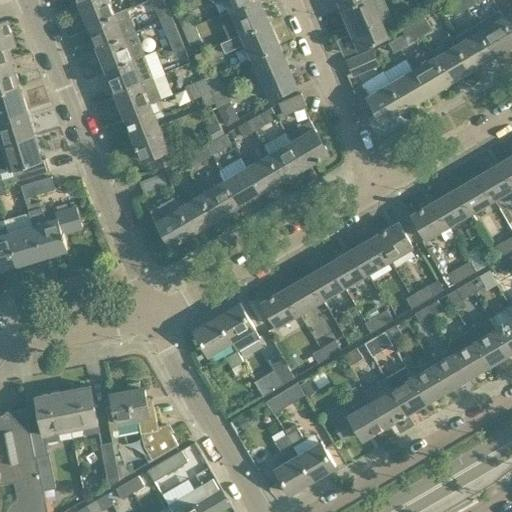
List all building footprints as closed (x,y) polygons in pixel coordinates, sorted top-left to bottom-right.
[(114,13),(108,0),(86,0),(80,2),(89,25),(114,15),(114,13)] [(171,15),(165,2),(164,0),(151,0),(160,20),(171,15)] [(254,0),(214,0),(215,1),(217,0),(227,0),(231,10),(254,0)] [(267,21),(257,0),(254,0),(231,10),(241,32),(267,21)] [(387,37),(370,0),(360,0),(343,8),(353,32),(355,31),(362,47),(387,37)] [(464,4),(461,0),(458,0),(451,5),(457,15),(469,8),(466,3),(464,4)] [(98,47),(136,32),(126,8),(114,13),(114,15),(89,25),(98,47)] [(414,27),(427,20),(421,10),(398,24),(404,33),(414,27)] [(500,12),(477,25),(481,32),(495,55),(511,44),(511,32),(504,19),(500,12)] [(191,17),(180,22),(185,33),(190,31),(191,33),(196,31),(191,17)] [(5,47),(14,44),(6,19),(0,21),(0,62),(10,60),(10,59),(9,59),(5,47)] [(433,30),(427,20),(414,27),(417,32),(419,31),(423,36),(433,30)] [(267,21),(229,38),(219,43),(224,52),(246,42),(252,58),(278,47),(267,21)] [(175,24),(163,28),(169,42),(175,40),(174,38),(179,35),(175,24)] [(417,32),(414,27),(404,33),(402,35),(408,45),(423,36),(419,31),(417,32)] [(201,42),(196,31),(191,33),(190,31),(185,33),(190,46),(201,42)] [(144,53),(136,32),(98,47),(107,69),(132,59),(131,59),(143,54),(144,53)] [(495,55),(481,32),(459,45),(472,68),(495,55)] [(183,43),(179,35),(174,38),(175,40),(169,42),(171,48),(183,43)] [(408,45),(402,35),(389,43),(395,53),(408,45)] [(472,68),(459,45),(436,58),(450,81),(472,68)] [(288,70),(278,47),(252,58),(269,97),(293,87),(286,71),(288,70)] [(373,49),(350,59),(355,71),(378,62),(373,49)] [(152,76),(143,54),(131,59),(132,59),(107,69),(111,80),(108,81),(112,91),(115,90),(115,91),(140,81),(152,76)] [(450,81),(436,58),(414,71),(427,94),(450,81)] [(13,72),(10,60),(0,62),(0,89),(17,85),(17,84),(15,84),(11,72),(13,72)] [(427,94),(414,71),(392,84),(405,107),(427,94)] [(217,73),(207,78),(213,91),(222,87),(217,73)] [(152,76),(140,81),(115,91),(124,114),(149,104),(149,103),(161,99),(152,76)] [(210,92),(213,91),(207,78),(194,83),(197,90),(200,89),(203,95),(200,97),(205,107),(214,102),(210,92)] [(197,90),(194,83),(185,87),(191,101),(200,97),(203,95),(200,89),(197,90)] [(405,107),(392,84),(368,98),(364,90),(354,96),(357,101),(366,115),(374,110),(381,121),(390,116),(391,117),(393,115),(393,114),(405,107)] [(22,109),(19,97),(21,96),(17,85),(0,89),(0,116),(25,109),(24,109),(22,109)] [(229,102),(222,87),(213,91),(210,92),(214,102),(217,108),(229,102)] [(300,93),(281,101),(278,102),(284,115),(305,105),(300,93)] [(158,127),(149,104),(124,114),(133,137),(158,127)] [(28,121),(25,109),(0,116),(0,133),(3,144),(30,135),(32,135),(32,133),(30,134),(26,122),(28,121)] [(259,114),(248,121),(251,126),(252,125),(255,130),(265,125),(259,114)] [(251,126),(248,121),(237,127),(243,138),(255,130),(252,125),(251,126)] [(308,121),(297,128),(302,136),(291,143),(304,165),(317,158),(318,160),(320,158),(319,156),(327,152),(308,121)] [(167,149),(158,127),(133,137),(136,144),(135,145),(136,148),(137,147),(142,159),(151,155),(156,168),(180,158),(175,146),(167,149)] [(225,134),(213,142),(216,147),(218,146),(221,151),(231,145),(225,134)] [(40,159),(36,147),(34,147),(30,135),(3,144),(0,144),(0,179),(2,179),(3,183),(49,169),(45,157),(40,159)] [(216,147),(213,142),(200,149),(206,160),(221,151),(218,146),(216,147)] [(304,165),(291,143),(268,156),(281,178),(304,165)] [(206,160),(200,149),(187,157),(193,167),(206,160)] [(511,154),(502,161),(511,178),(511,154)] [(281,178),(268,156),(246,169),(259,191),(281,178)] [(511,186),(511,178),(502,161),(479,174),(493,197),(511,186)] [(259,191),(246,169),(223,183),(236,205),(259,191)] [(166,184),(161,172),(139,181),(144,193),(166,184)] [(493,197),(479,174),(457,187),(471,211),(477,221),(499,208),(493,197)] [(50,175),(26,183),(20,185),(24,196),(54,187),(50,175)] [(236,205),(223,183),(201,195),(214,218),(236,205)] [(471,211),(457,187),(434,200),(448,224),(471,211)] [(191,231),(178,208),(179,208),(172,195),(149,209),(169,244),(178,239),(179,241),(182,239),(180,237),(191,231)] [(201,195),(179,208),(178,208),(191,231),(214,218),(201,195)] [(448,224),(434,200),(423,207),(422,206),(419,208),(420,208),(412,213),(426,237),(448,224)] [(63,232),(81,226),(75,207),(56,213),(57,219),(45,223),(40,208),(28,211),(33,226),(42,256),(53,252),(53,250),(65,246),(66,249),(67,248),(63,235),(64,235),(63,232)] [(17,263),(8,234),(7,234),(3,219),(0,219),(0,268),(3,267),(3,265),(15,261),(16,263),(17,263)] [(412,245),(398,221),(385,229),(385,228),(382,229),(383,230),(376,234),(390,258),(412,245)] [(42,256),(33,226),(8,234),(17,263),(28,260),(28,258),(40,254),(41,256),(42,256)] [(390,258),(376,234),(353,248),(367,272),(390,258)] [(497,257),(511,248),(511,234),(491,247),(497,257)] [(367,272),(353,248),(330,261),(344,285),(367,272)] [(511,264),(508,258),(497,264),(504,276),(511,271),(511,264)] [(470,260),(458,266),(464,277),(476,270),(470,260)] [(344,285),(330,261),(308,274),(322,298),(344,285)] [(458,266),(447,273),(453,283),(464,277),(458,266)] [(322,298),(308,274),(285,288),(299,311),(322,298)] [(479,275),(468,281),(474,292),(485,285),(479,275)] [(474,292),(468,281),(456,288),(462,298),(474,292)] [(429,284),(418,291),(423,301),(435,295),(429,284)] [(270,296),(262,301),(276,325),(299,311),(285,288),(273,295),(272,294),(270,295),(270,296)] [(423,301),(418,291),(406,297),(412,308),(423,301)] [(437,299),(427,305),(430,310),(428,311),(431,316),(443,309),(437,299)] [(260,337),(240,303),(217,316),(231,340),(237,350),(260,337)] [(430,310),(427,305),(415,312),(421,322),(431,316),(428,311),(430,310)] [(387,308),(376,315),(381,325),(393,318),(387,308)] [(381,325),(376,315),(364,322),(370,331),(381,325)] [(231,340),(217,316),(194,330),(208,353),(231,340)] [(509,352),(495,329),(489,318),(468,330),(468,331),(474,341),(488,364),(509,352)] [(511,350),(511,318),(495,329),(509,352),(511,350)] [(396,324),(386,329),(389,334),(386,336),(389,341),(391,340),(402,334),(396,324)] [(395,347),(391,340),(389,341),(386,336),(389,334),(386,329),(364,342),(371,355),(381,349),(384,354),(395,347)] [(488,364),(474,341),(468,331),(447,344),(453,354),(467,376),(488,364)] [(335,338),(319,347),(325,358),(341,349),(335,338)] [(357,346),(346,352),(353,363),(363,357),(357,346)] [(319,347),(312,352),(318,363),(325,358),(319,347)] [(236,350),(226,356),(232,367),(242,361),(236,350)] [(268,358),(282,383),(294,376),(280,352),(268,358)] [(467,376),(453,354),(432,366),(446,389),(467,376)] [(426,401),(413,377),(406,366),(385,378),(392,390),(406,414),(405,413),(426,401)] [(446,389),(432,366),(413,377),(426,401),(446,389)] [(297,382),(276,394),(284,406),(304,394),(297,382)] [(147,409),(143,388),(140,388),(139,383),(127,385),(128,391),(111,394),(113,406),(105,407),(110,431),(117,429),(116,425),(129,423),(128,420),(136,418),(139,434),(141,442),(144,447),(152,461),(161,456),(178,446),(171,433),(166,424),(164,422),(156,424),(153,408),(147,409)] [(88,387),(63,392),(70,429),(82,427),(84,434),(84,435),(98,433),(88,387)] [(392,390),(371,402),(385,426),(385,425),(403,414),(403,415),(406,414),(392,390)] [(385,426),(371,402),(364,391),(350,399),(356,410),(350,414),(345,406),(329,416),(342,438),(357,429),(362,438),(382,426),(383,428),(385,426)] [(70,429),(63,392),(35,397),(44,443),(58,440),(57,432),(70,429)] [(0,511),(47,511),(43,490),(36,456),(36,455),(31,431),(30,432),(29,428),(27,428),(24,409),(0,413),(0,511)] [(297,428),(286,434),(291,444),(303,437),(297,428)] [(291,444),(286,434),(274,441),(279,450),(291,444)] [(118,478),(111,442),(99,444),(107,485),(118,478)] [(334,466),(321,443),(298,456),(311,479),(334,466)] [(180,450),(164,459),(147,470),(153,481),(187,461),(180,450)] [(48,454),(48,453),(36,455),(36,456),(43,490),(54,488),(48,454)] [(311,479),(298,456),(275,469),(288,493),(311,479)] [(138,475),(127,481),(133,492),(144,486),(138,475)] [(211,478),(169,503),(174,511),(214,511),(227,505),(211,478)] [(133,492),(127,481),(115,488),(122,499),(133,492)] [(96,499),(85,505),(89,511),(99,511),(103,510),(96,499)]
